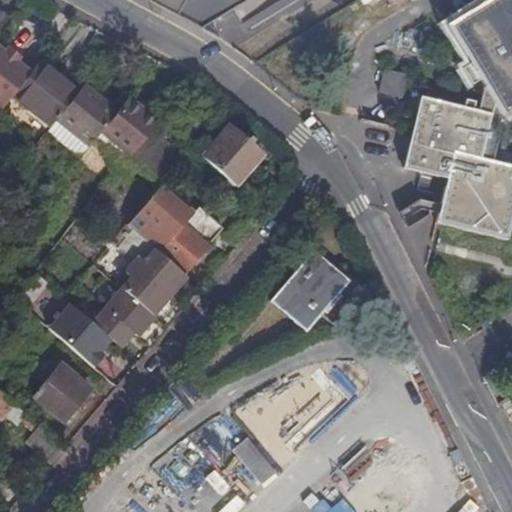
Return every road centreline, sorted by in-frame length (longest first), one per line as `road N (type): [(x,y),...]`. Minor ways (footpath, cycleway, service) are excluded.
road 1 (residential): [(50,511),(295,204),(317,154)]
road 2 (unclassified): [(511,489),(491,449),(460,417),(354,207),(317,154)]
road 3 (unclassified): [(317,154),(233,83),(98,0)]
